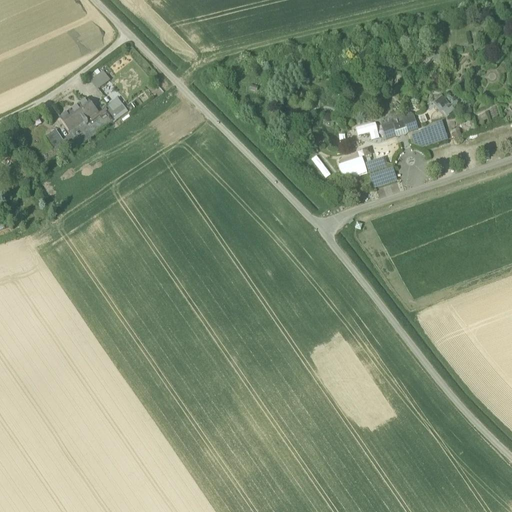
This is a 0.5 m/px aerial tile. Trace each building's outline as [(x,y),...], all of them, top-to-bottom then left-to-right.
[(90,83),(97,92),(110,81),(103,73),(90,83)] [(442,98),(433,105),(440,114),(442,113),(447,118),(454,113),(442,98)] [(115,112),(123,107),(118,100),(108,107),(110,109),(112,107),(115,112)] [(60,119),(70,133),(87,121),(97,114),(85,102),(60,119)] [(105,112),(106,114),(113,124),(115,126),(130,115),(124,106),(123,107),(115,112),(112,107),(110,109),(105,112)] [(107,128),(113,124),(106,114),(100,119),(101,121),(107,128)] [(382,127),(383,130),(385,130),(393,127),(393,128),(404,124),(404,123),(413,120),(412,116),(411,115),(408,115),(406,115),(388,122),(389,125),(382,127)] [(425,117),(418,121),(421,128),(428,124),(425,117)] [(383,130),(387,142),(396,138),(395,135),(406,131),(408,135),(417,132),(413,120),(404,123),(404,124),(393,128),(393,127),(385,130),(383,130)] [(72,136),(65,141),(73,151),(73,152),(107,128),(101,121),(92,127),(75,139),(72,136)] [(70,133),(72,136),(75,139),(92,127),(87,121),(70,133)] [(374,124),(355,130),(358,139),(370,135),(377,132),(374,124)] [(424,132),(409,137),(412,147),(423,151),(448,142),(442,124),(433,127),(424,132)] [(463,141),(460,131),(451,134),(454,144),(463,141)] [(46,139),(53,150),(60,145),(64,143),(63,142),(56,132),(46,139)] [(380,140),(377,132),(370,135),(372,143),(380,140)] [(466,146),(477,143),(475,135),(464,139),(466,146)] [(66,155),(73,151),(65,141),(63,142),(64,143),(60,145),(66,155)] [(367,164),(387,160),(386,155),(376,157),(376,156),(366,158),(367,164)] [(366,167),(374,192),(398,184),(392,167),(388,168),(385,160),(366,167)] [(20,217),(5,223),(7,230),(22,224),(20,217)]
